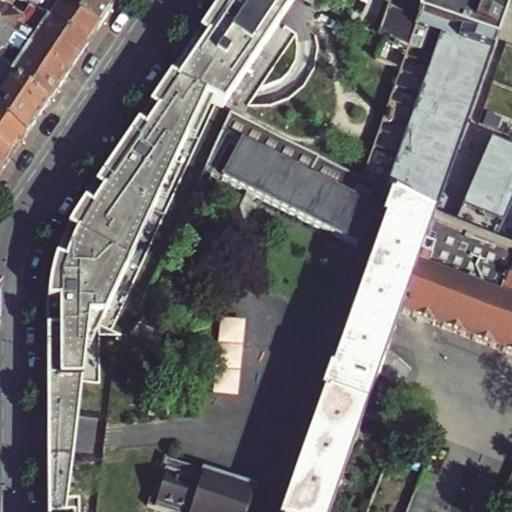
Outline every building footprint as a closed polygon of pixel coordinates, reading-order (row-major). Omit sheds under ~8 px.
[(86,48),(99,28),(60,2),(56,0),(21,0),(21,1),(29,7),(49,21),(48,22),(86,48)] [(46,312),(45,511),(101,511),(101,506),(89,506),(88,323),(100,314),(206,97),(223,107),(295,0),(222,0),(77,214),(70,225),(67,232),(61,243),(58,252),(53,267),(49,283),(48,289),(47,297),(46,303),(46,312)] [(99,28),(110,12),(92,0),(61,0),(60,2),(99,28)] [(92,0),(110,12),(118,0),(92,0)] [(511,150),(466,131),(511,0),(422,0),(416,19),(387,7),(380,30),(372,26),(369,32),(385,41),(376,61),(401,74),(363,181),(434,220),(511,251),(511,150)] [(67,75),(86,48),(48,22),(49,21),(29,7),(22,19),(0,4),(0,29),(17,41),(37,55),(67,75)] [(63,81),(67,75),(37,55),(17,41),(0,29),(0,75),(15,85),(46,106),(59,87),(63,81)] [(0,121),(25,138),(46,106),(15,85),(0,75),(0,121)] [(330,511),(364,416),(368,404),(388,349),(401,312),(434,220),(363,181),(232,114),(205,170),(358,249),(381,204),(391,209),(350,325),(343,344),(283,511),(246,511),(251,499),(254,489),(165,460),(147,507),(163,511),(330,511)] [(25,138),(0,121),(0,153),(10,160),(25,138)] [(0,174),(10,160),(0,153),(0,174)] [(401,312),(482,342),(511,273),(511,251),(434,220),(401,312)] [(303,314),(324,321),(343,264),(322,257),(303,314)] [(511,273),(482,342),(511,352),(511,273)] [(334,340),(343,344),(350,325),(340,321),(334,340)] [(130,337),(160,356),(159,341),(161,337),(139,323),(130,337)] [(368,404),(379,407),(398,353),(388,349),(368,404)]
